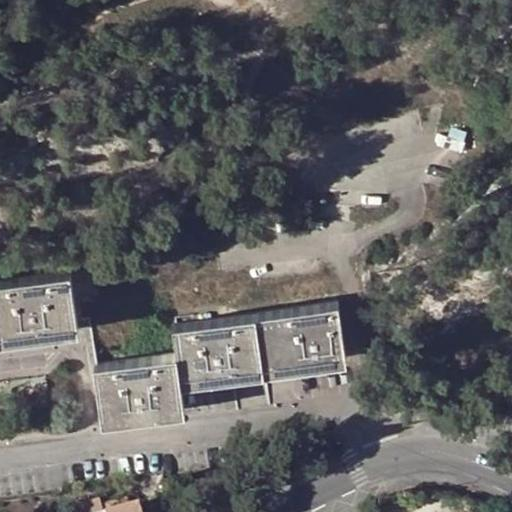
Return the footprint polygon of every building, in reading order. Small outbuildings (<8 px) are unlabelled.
[(0,334),(76,324),(68,271),(0,281),(0,334)] [(93,364),(100,416),(183,404),(179,378),(184,377),(343,355),(335,301),(171,325),(176,352),(93,364)] [(0,340),(77,330),(76,324),(0,334),(0,340)] [(185,382),(344,359),(343,355),(184,377),(185,382)] [(100,416),(101,423),(184,411),(183,404),(100,416)]
